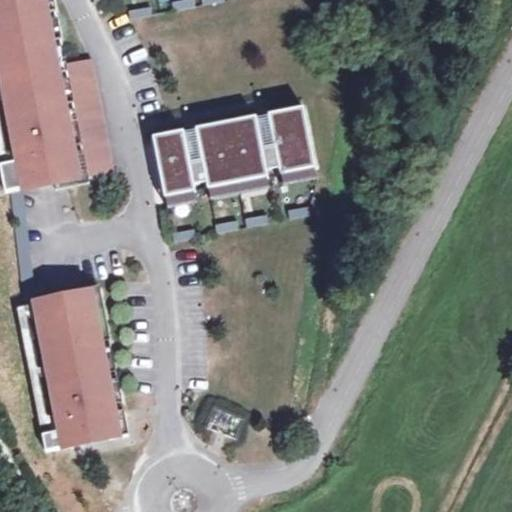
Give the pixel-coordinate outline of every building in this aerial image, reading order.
[(51,0),(0,0),(0,165),(6,194),(113,172),(91,60),(65,66),(51,0)] [(193,0),(190,0),(172,4),(174,11),(195,7),(193,0)] [(150,8),(128,12),(130,20),(151,16),(150,8)] [(304,109),(268,116),(269,119),(279,169),(280,176),(315,169),(316,169),(304,109)] [(255,118),(195,130),(196,134),(206,183),(208,191),(267,179),(266,171),(255,121),(255,118)] [(266,171),(279,169),(269,119),(255,121),(266,171)] [(183,133),(153,139),(165,199),(195,193),(193,185),(183,136),(183,133)] [(196,134),(183,136),(193,185),(206,183),(196,134)] [(315,169),(280,176),(283,185),(317,178),(315,169)] [(267,179),(208,191),(210,201),(269,189),(267,179)] [(195,193),(165,199),(167,208),(169,208),(169,209),(197,203),(195,193)] [(309,208),(288,212),(289,219),(311,215),(309,208)] [(267,216),(245,220),(247,228),(268,224),(267,216)] [(237,222),(215,226),(217,234),(238,229),(237,222)] [(194,230),(172,235),(174,243),(195,238),(194,230)] [(100,293),(20,307),(46,450),(126,436),(100,293)] [(243,421),(215,410),(207,429),(236,440),(243,421)]
